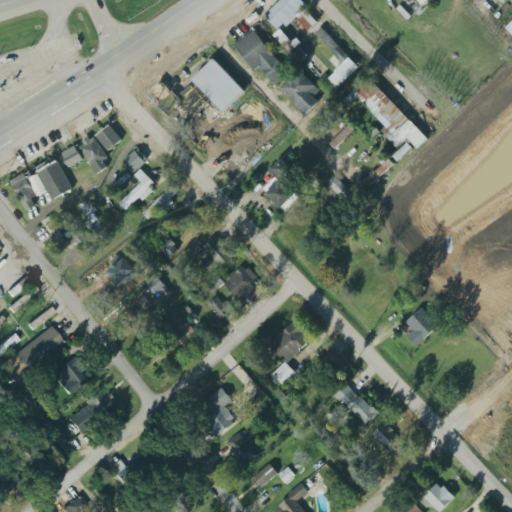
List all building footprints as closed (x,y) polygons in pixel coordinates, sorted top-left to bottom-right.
[(280,0),(264,16),(280,32),(295,17),(309,31),(320,20),(299,0),(280,0)] [(288,72),(254,28),(232,45),(253,72),(261,66),(274,84),(288,72)] [(359,68),(322,28),(316,34),(336,55),(330,60),(339,69),(325,82),(334,91),(359,68)] [(282,45),(289,39),(281,29),(274,35),(282,45)] [(309,56),(296,40),(287,47),(300,63),(309,56)] [(245,90),(214,58),(192,79),(224,111),(245,90)] [(314,96),(320,90),(300,69),(280,89),(305,114),(319,101),(314,96)] [(370,76),(344,100),(349,105),(356,99),(400,146),(407,139),(417,149),(428,139),(370,76)] [(110,124),(123,140),(116,146),(109,151),(97,136),(104,130),(110,124)] [(80,147),(85,144),(84,141),(87,139),(90,137),(91,140),(95,137),(109,158),(104,162),(108,167),(98,174),(80,147)] [(412,148),(408,143),(394,156),(398,161),(412,148)] [(71,167),(84,160),(82,154),(79,148),(77,149),(76,146),(63,152),(65,156),(64,156),(67,162),(71,167)] [(124,161),(129,167),(134,173),(146,162),(145,161),(147,159),(139,150),(137,151),(135,150),(124,161)] [(270,171),(280,180),(265,195),(280,210),(295,195),(281,181),(293,169),(282,158),(270,171)] [(38,172),(54,200),(64,194),(73,189),(58,160),(38,172)] [(34,169),(36,173),(38,172),(48,191),(39,197),(28,177),(30,176),(28,172),(31,171),(34,169)] [(148,176),(141,169),(135,175),(142,182),(120,203),(124,207),(126,210),(140,197),(143,201),(154,191),(150,187),(154,182),(148,176)] [(25,173),(38,196),(33,199),(37,206),(32,208),(27,211),(11,181),(25,173)] [(149,219),(158,210),(162,215),(169,209),(168,208),(174,203),(170,199),(178,191),(173,185),(143,214),(149,219)] [(86,240),(69,212),(61,217),(70,232),(65,235),(74,248),(86,240)] [(44,221),(55,241),(62,237),(51,217),(44,221)] [(235,255),(219,235),(205,247),(197,238),(184,249),(191,258),(203,248),(219,268),(235,255)] [(159,246),(169,258),(180,250),(170,238),(159,246)] [(152,271),(128,241),(118,249),(143,279),(152,271)] [(96,266),(104,276),(118,265),(110,255),(96,266)] [(224,283),(241,301),(260,283),(244,265),(224,283)] [(39,294),(35,287),(8,305),(12,312),(39,294)] [(209,304),(222,319),(232,310),(219,295),(209,304)] [(155,314),(143,297),(124,311),(137,328),(155,314)] [(54,313),(49,307),(27,323),(32,330),(54,313)] [(407,322),(414,329),(408,336),(418,346),(439,325),(421,307),(407,322)] [(312,338),(294,320),(269,344),(286,361),(273,374),(282,384),(295,371),(287,363),(312,338)] [(14,381),(64,343),(50,326),(1,365),(14,381)] [(0,354),(19,341),(14,334),(0,344),(0,354)] [(69,395),(90,379),(73,357),(52,373),(69,395)] [(365,424),(378,411),(349,382),(336,394),(365,424)] [(114,403),(99,389),(68,420),(82,434),(114,403)] [(215,435),(236,422),(226,407),(232,403),(223,389),(204,401),(211,413),(204,418),(215,435)] [(372,434),(390,452),(402,440),(384,422),(372,434)] [(339,453),(353,437),(344,429),(329,445),(339,453)] [(244,466),(258,455),(240,432),(226,443),(244,466)] [(110,468),(120,479),(129,472),(118,460),(110,468)] [(37,483),(48,473),(39,462),(27,472),(37,483)] [(252,479),(260,488),(278,472),(270,463),(252,479)] [(279,475),(289,467),(292,471),(296,475),(286,484),(282,480),(279,475)] [(0,488),(5,493),(19,479),(7,468),(0,475),(0,488)] [(455,497),(440,481),(420,500),(427,508),(432,504),(439,511),(455,497)] [(274,507),(278,511),(306,511),(297,501),(308,491),(301,483),(274,507)] [(188,511),(192,509),(176,492),(164,503),(173,511),(188,511)] [(64,511),(79,511),(87,506),(78,495),(62,509),(64,511)]
